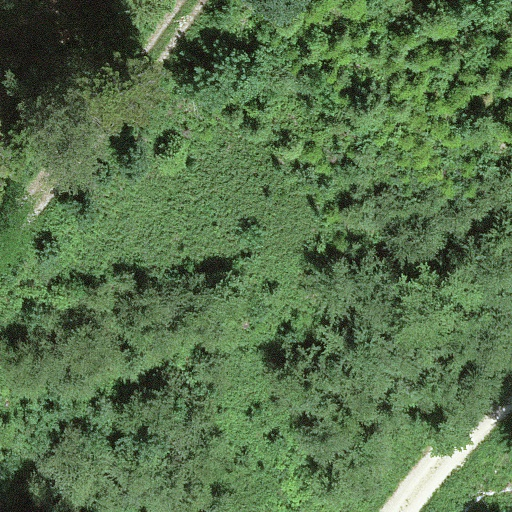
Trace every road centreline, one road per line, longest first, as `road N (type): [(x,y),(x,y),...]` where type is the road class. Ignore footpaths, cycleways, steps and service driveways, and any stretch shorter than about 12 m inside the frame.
road 1 (track): [(196,0),(0,243)]
road 2 (track): [(511,408),(416,511)]
